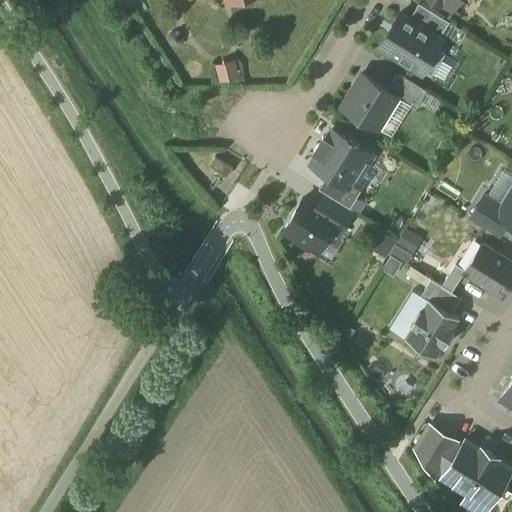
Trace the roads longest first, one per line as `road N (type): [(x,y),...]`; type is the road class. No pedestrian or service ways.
road 1 (residential): [(178,304),(50,511)]
road 2 (residential): [(373,0),(292,131)]
road 3 (residential): [(511,329),(484,372),(475,404),(511,443)]
